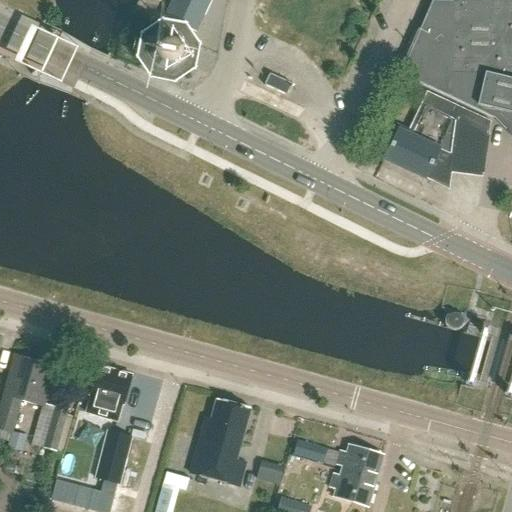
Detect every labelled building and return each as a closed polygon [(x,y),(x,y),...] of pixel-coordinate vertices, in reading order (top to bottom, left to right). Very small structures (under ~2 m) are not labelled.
[(195,33),(209,0),(172,0),(164,19),(165,20),(165,23),(169,25),(164,34),(162,34),(162,36),(141,28),(138,40),(134,40),(132,52),(147,55),(155,68),(169,71),(181,63),(185,48),(177,37),(175,36),(179,27),(195,33)] [(511,0),(451,0),(451,1),(432,1),(424,20),(400,75),(423,84),(423,85),(511,127),(511,0)] [(269,74),(264,86),(286,96),(292,85),(269,74)] [(406,135),(398,131),(383,161),(424,180),(426,176),(446,186),(448,169),(482,174),(483,174),(490,123),(426,93),(406,135)] [(459,327),(460,327),(460,326),(461,326),(461,325),(462,325),(462,324),(462,323),(462,322),(462,321),(462,320),(462,319),(462,318),(461,318),(461,317),(461,316),(460,316),(460,315),(459,315),(458,315),(458,314),(457,314),(456,314),(456,313),(455,313),(454,313),(453,313),(452,314),(451,314),(450,314),(450,315),(449,315),(449,316),(448,316),(448,317),(447,317),(447,318),(447,319),(446,319),(446,320),(446,321),(446,322),(446,323),(447,324),(447,325),(447,326),(448,326),(448,327),(449,327),(449,328),(450,328),(451,329),(452,329),(453,329),(454,329),(455,329),(456,329),(457,329),(458,329),(458,328),(459,328),(459,327)] [(42,407),(53,368),(15,357),(0,410),(0,430),(11,434),(20,401),(42,407)] [(90,396),(85,414),(116,423),(121,405),(123,406),(131,376),(97,367),(89,396),(90,396)] [(189,474),(239,488),(246,463),(236,461),(250,409),(216,400),(210,419),(204,418),(189,474)] [(57,406),(44,448),(58,452),(71,410),(57,406)] [(108,432),(95,479),(119,485),(131,438),(108,432)] [(11,435),(8,447),(21,451),(25,439),(11,435)] [(295,455),(325,464),(329,448),(299,440),(295,455)] [(375,482),(382,457),(348,447),(346,453),(339,452),(335,466),(341,468),(340,472),(375,482)] [(176,511),(178,506),(175,505),(182,475),(168,472),(158,511),(176,511)] [(333,497),(368,507),(375,482),(340,472),(339,476),(333,475),(329,489),(335,490),(333,497)] [(278,511),(311,511),(313,506),(283,498),(278,511)]
